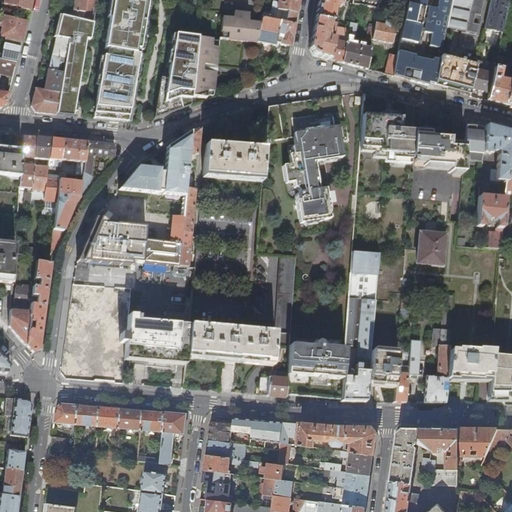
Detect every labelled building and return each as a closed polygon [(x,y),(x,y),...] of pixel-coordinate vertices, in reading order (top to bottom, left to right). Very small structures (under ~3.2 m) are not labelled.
[(4,0),(4,3),(29,10),(31,0),(4,0)] [(74,0),(73,11),(70,10),(69,18),(83,21),(84,13),(94,15),(96,0),(74,0)] [(112,0),(109,18),(104,49),(106,49),(105,57),(103,56),(98,85),(95,108),(94,112),(93,119),(104,120),(122,122),(128,122),(131,105),(133,105),(132,101),(131,101),(139,55),(135,55),(136,50),(139,50),(143,30),(145,31),(144,27),(143,27),(147,3),(132,0),(112,0)] [(279,0),(277,10),(282,11),(297,13),(298,4),(299,0),(279,0)] [(337,6),(341,7),(342,0),(319,0),(317,12),(315,20),(331,22),(331,20),(333,18),(334,11),(336,10),(337,6)] [(353,0),(352,4),(378,9),(379,0),(353,0)] [(425,0),(408,0),(397,57),(393,77),(402,79),(410,81),(415,59),(415,57),(417,45),(425,0)] [(434,48),(442,50),(447,29),(452,0),(425,0),(417,45),(434,48)] [(476,35),(478,26),(472,25),(474,16),(480,17),(483,0),(480,0),(452,0),(447,29),(476,35)] [(491,0),(484,30),(503,34),(503,33),(509,3),(498,1),(494,0),(491,0)] [(276,43),(290,46),(291,40),(297,13),(282,11),(281,17),(284,18),(286,18),(286,23),(283,22),(280,22),(276,43)] [(221,33),(223,34),(228,35),(228,40),(228,41),(257,44),(257,43),(261,24),(249,23),(250,14),(235,13),(234,19),(223,18),(221,33)] [(27,22),(2,15),(0,20),(0,26),(2,27),(0,36),(5,38),(4,44),(20,47),(24,33),(27,22)] [(257,43),(275,46),(276,43),(280,22),(270,20),(271,17),(262,15),(261,24),(257,43)] [(61,16),(59,38),(69,40),(66,59),(65,64),(63,73),(62,80),(60,93),(56,115),(73,116),(74,114),(75,108),(79,80),(80,74),(83,58),(84,51),(86,39),(90,40),(92,23),(89,23),(83,21),(69,18),(61,16)] [(481,17),(480,17),(474,16),(472,25),(478,26),(479,26),(481,17)] [(378,19),(376,18),(374,29),(372,37),(372,40),(392,44),(392,43),(394,34),(395,27),(393,27),(394,21),(388,20),(389,17),(386,17),(385,25),(377,24),(378,19)] [(329,30),(336,31),(338,23),(331,22),(315,20),(312,38),(310,49),(313,55),(330,60),(335,39),(330,38),(331,34),(328,34),(329,30)] [(352,37),(352,38),(354,38),(356,24),(349,23),(348,31),(347,36),(352,37)] [(342,37),(335,36),(335,39),(330,60),(336,61),(343,63),(347,36),(348,31),(343,30),(342,37)] [(191,97),(191,96),(194,68),(196,49),(198,38),(174,35),(174,36),(173,43),(171,53),(169,65),(168,75),(167,79),(161,78),(160,78),(154,119),(168,114),(191,106),(191,97)] [(351,42),(352,38),(352,37),(347,36),(343,63),(355,66),(367,70),(371,49),(370,48),(364,47),(364,44),(359,43),(359,44),(351,42)] [(53,49),(52,55),(59,57),(66,59),(69,40),(59,38),(56,37),(53,49)] [(213,40),(198,38),(196,49),(194,68),(191,96),(191,97),(192,97),(207,98),(207,97),(208,91),(214,92),(219,48),(218,48),(212,47),(213,40)] [(1,54),(0,54),(0,59),(16,63),(18,56),(20,47),(4,44),(1,54)] [(434,48),(417,45),(415,57),(415,59),(431,62),(434,48)] [(52,55),(49,69),(57,71),(60,72),(61,63),(58,62),(59,60),(59,59),(59,57),(52,55)] [(389,55),(385,75),(393,77),(397,57),(389,55)] [(497,81),(503,58),(497,56),(495,65),(488,94),(487,102),(497,104),(506,106),(511,82),(511,79),(508,78),(507,83),(497,81)] [(476,66),(440,58),(440,61),(434,85),(452,90),(470,94),(471,90),(476,66)] [(0,74),(1,75),(13,77),(16,63),(0,59),(0,74)] [(433,62),(431,62),(415,59),(410,81),(421,84),(428,86),(428,83),(433,62)] [(433,59),(433,62),(428,83),(434,85),(440,61),(433,59)] [(488,64),(477,62),(476,66),(471,90),(488,94),(495,65),(488,63),(488,64)] [(49,69),(45,90),(60,93),(62,80),(56,79),(57,71),(49,69)] [(45,90),(35,89),(31,106),(35,112),(43,113),(56,115),(60,93),(45,90)] [(9,94),(4,93),(0,93),(0,108),(6,105),(9,94)] [(287,104),(267,107),(264,142),(292,138),(294,147),(290,148),(291,155),(288,155),(289,165),(281,167),(284,184),(292,183),(293,188),(297,192),(298,193),(296,194),(295,195),(294,197),(294,198),(299,224),(329,219),(328,210),(325,189),(317,190),(312,159),(317,158),(338,154),(341,154),(338,139),(346,138),(339,96),(327,97),(307,101),(287,104)] [(386,118),(362,117),(359,149),(378,150),(377,154),(391,155),(390,160),(402,161),(402,164),(410,164),(412,133),(400,132),(400,120),(392,119),(391,122),(386,122),(386,118)] [(474,128),(465,127),(465,135),(472,136),(472,133),(474,133),(474,128)] [(491,130),(485,128),(484,134),(482,154),(490,155),(490,153),(497,153),(495,171),(490,171),(489,182),(486,182),(486,184),(491,184),(491,182),(505,183),(508,153),(510,134),(491,130)] [(197,131),(190,133),(184,197),(178,266),(178,267),(188,268),(195,190),(193,190),(196,155),(198,155),(201,130),(197,131)] [(160,169),(151,168),(148,194),(184,197),(190,133),(166,149),(164,173),(159,173),(160,169)] [(428,135),(412,133),(410,164),(413,165),(413,162),(423,163),(423,168),(448,170),(448,174),(462,175),(463,161),(464,147),(450,146),(448,146),(448,141),(428,139),(428,135)] [(465,135),(464,147),(463,161),(467,161),(467,153),(482,154),(484,134),(474,133),(472,133),(472,136),(465,135)] [(31,138),(23,137),(22,154),(21,159),(31,159),(31,162),(34,162),(37,139),(31,138)] [(43,139),(37,139),(34,162),(34,163),(37,164),(37,160),(48,161),(50,140),(43,139)] [(56,141),(50,140),(48,161),(54,161),(53,165),(60,166),(61,162),(63,142),(56,141)] [(77,143),(63,142),(61,162),(84,164),(87,144),(77,143)] [(82,184),(80,199),(99,176),(113,159),(114,151),(113,147),(99,145),(87,144),(84,164),(83,174),(82,184)] [(260,150),(205,146),(202,176),(261,181),(264,146),(261,146),(260,150)] [(0,151),(0,177),(20,179),(21,166),(21,159),(22,154),(13,153),(6,152),(0,151)] [(20,179),(19,188),(27,189),(31,189),(33,167),(21,166),(20,179)] [(47,168),(33,167),(31,189),(44,191),(46,179),(47,168)] [(148,194),(151,168),(138,167),(118,191),(148,194)] [(46,179),(44,191),(43,199),(56,201),(57,196),(59,181),(46,179)] [(50,252),(55,252),(58,244),(63,232),(67,222),(74,206),(80,199),(82,184),(59,181),(57,196),(63,197),(61,202),(56,201),(53,231),(52,231),(50,252)] [(504,200),(478,199),(476,223),(474,239),(480,239),(480,228),(481,228),(481,223),(486,219),(493,219),(493,221),(496,224),(495,229),(498,229),(498,232),(501,232),(504,200)] [(131,263),(142,264),(144,242),(145,229),(105,225),(110,219),(105,215),(101,220),(97,217),(78,262),(109,265),(130,267),(131,263)] [(19,226),(18,239),(26,239),(26,227),(27,227),(27,217),(22,216),(21,226),(19,226)] [(183,217),(171,216),(168,244),(144,242),(142,264),(178,267),(183,217)] [(488,234),(486,250),(500,251),(501,235),(488,234)] [(444,237),(419,235),(416,265),(441,267),(444,237)] [(0,283),(5,284),(12,285),(15,255),(15,249),(0,246),(0,283)] [(37,249),(26,248),(25,256),(36,258),(37,249)] [(340,400),(340,403),(350,403),(364,403),(367,385),(368,378),(370,352),(372,333),(374,301),(378,256),(351,254),(344,346),(357,348),(355,369),(354,369),(353,380),(342,379),(340,400)] [(378,256),(374,301),(387,302),(388,294),(401,295),(401,294),(402,281),(404,258),(378,256)] [(294,258),(279,257),(277,290),(274,334),(289,335),(294,258)] [(51,265),(36,263),(33,284),(36,284),(36,281),(39,281),(38,289),(33,288),(32,298),(37,299),(36,307),(45,308),(51,265)] [(402,281),(401,294),(409,295),(410,282),(402,281)] [(16,305),(31,307),(31,306),(32,298),(33,288),(24,287),(24,289),(18,288),(16,305)] [(401,295),(399,319),(410,319),(412,295),(409,295),(401,294),(401,295)] [(439,331),(449,331),(452,297),(442,297),(439,331)] [(30,314),(26,347),(32,354),(39,351),(45,308),(36,307),(31,306),(31,307),(30,314)] [(86,337),(89,309),(74,308),(71,335),(86,337)] [(10,311),(9,329),(18,338),(26,347),(30,314),(20,313),(20,310),(14,309),(14,312),(10,311)] [(136,317),(128,317),(124,361),(185,366),(186,357),(188,327),(138,323),(138,319),(136,319),(136,317)] [(269,334),(188,327),(186,357),(261,364),(266,365),(272,365),(273,348),(274,334),(269,334)] [(433,404),(444,404),(446,381),(448,352),(449,331),(439,331),(433,330),(432,346),(438,347),(436,378),(425,378),(423,404),(433,404)] [(409,333),(408,349),(418,349),(419,334),(409,333)] [(289,335),(274,334),(273,348),(288,349),(288,347),(289,335)] [(312,349),(288,347),(288,349),(286,373),(286,380),(285,396),(296,397),(322,399),(340,400),(342,379),(344,350),(322,349),(322,347),(320,345),(318,344),(315,344),(314,345),(313,346),(313,347),(312,349)] [(407,364),(406,377),(416,377),(418,349),(408,349),(407,364)] [(448,352),(446,381),(455,382),(455,380),(479,382),(479,380),(488,381),(490,360),(491,353),(477,351),(476,353),(456,351),(456,353),(448,352)] [(375,386),(394,387),(395,372),(397,354),(370,352),(368,378),(367,385),(375,386)] [(0,355),(0,373),(7,374),(10,367),(0,355)] [(488,381),(487,397),(504,398),(504,397),(509,397),(511,397),(511,362),(490,360),(488,381)] [(395,372),(394,387),(393,403),(398,404),(404,404),(406,377),(407,364),(402,363),(401,375),(398,375),(398,372),(395,372)] [(267,392),(266,397),(277,398),(285,398),(285,396),(286,380),(268,378),(268,380),(267,392)] [(259,391),(267,392),(268,380),(260,379),(259,391)] [(3,417),(12,418),(30,419),(32,406),(26,400),(11,399),(4,399),(3,417)] [(77,425),(78,405),(62,403),(56,408),(54,423),(77,425)] [(98,427),(100,407),(91,406),(78,405),(77,425),(98,427)] [(119,428),(121,408),(108,407),(100,407),(98,427),(119,428)] [(141,430),(142,410),(131,409),(121,408),(119,428),(141,430)] [(162,432),(164,412),(154,411),(142,410),(141,430),(162,432)] [(174,433),(184,434),(186,414),(164,412),(162,432),(160,459),(159,464),(162,464),(172,466),(173,457),(172,457),(174,433)] [(10,435),(27,438),(28,430),(30,419),(12,418),(10,435)] [(233,418),(232,423),(231,432),(251,434),(253,420),(233,418)] [(258,420),(253,420),(251,434),(251,439),(265,441),(268,421),(258,420)] [(274,422),(268,421),(265,441),(280,443),(283,422),(274,422)] [(209,430),(208,441),(230,444),(231,432),(232,423),(227,423),(210,422),(209,430)] [(295,423),(283,422),(280,443),(289,445),(292,445),(295,423)] [(350,453),(372,456),(374,447),(376,433),(371,428),(338,427),(330,426),(295,423),(292,445),(313,448),(314,441),(329,443),(329,445),(331,445),(334,447),(340,448),(343,446),(343,444),(346,444),(352,442),(350,450),(350,453)] [(416,444),(419,429),(402,428),(396,434),(393,456),(384,511),(406,511),(407,509),(410,509),(410,505),(408,505),(408,502),(417,503),(418,495),(409,493),(416,449),(414,446),(416,444)] [(457,466),(458,429),(444,429),(435,429),(419,429),(416,444),(431,452),(430,453),(440,453),(441,450),(444,450),(443,452),(446,452),(446,470),(457,471),(457,466)] [(490,445),(497,430),(479,430),(470,430),(458,429),(457,466),(460,466),(461,457),(485,457),(490,445)] [(511,430),(511,431),(497,430),(490,445),(503,450),(506,442),(511,430)] [(51,449),(64,451),(66,438),(52,436),(51,449)] [(207,449),(206,456),(241,461),(243,446),(230,444),(208,441),(207,449)] [(279,451),(277,463),(287,464),(289,445),(280,443),(279,451)] [(342,452),(350,453),(350,450),(345,450),(346,444),(343,444),(343,446),(342,452)] [(118,448),(107,447),(105,456),(117,458),(118,448)] [(5,469),(23,471),(25,458),(25,453),(8,451),(5,469)] [(347,473),(370,476),(371,465),(372,456),(350,453),(342,452),(339,451),(338,454),(340,455),(340,457),(350,458),(349,466),(346,466),(346,468),(348,468),(347,473)] [(225,473),(227,473),(229,464),(247,467),(247,462),(241,461),(206,456),(205,463),(204,470),(225,473)] [(421,469),(427,470),(428,470),(429,461),(430,460),(423,459),(421,469)] [(161,473),(162,464),(159,464),(145,462),(141,491),(149,492),(164,494),(166,474),(161,473)] [(324,470),(325,470),(340,472),(341,465),(325,463),(324,470)] [(265,478),(275,480),(281,480),(283,466),(277,466),(273,465),(267,464),(266,468),(261,467),(260,473),(265,474),(265,478)] [(5,469),(2,495),(19,498),(21,486),(23,471),(5,469)] [(225,473),(204,470),(203,482),(210,483),(207,500),(229,503),(231,486),(223,485),(225,473)] [(345,489),(367,492),(368,485),(370,476),(347,473),(340,472),(325,470),(324,475),(346,478),(346,482),(343,482),(343,485),(346,486),(345,489)] [(457,487),(457,471),(446,470),(434,470),(428,470),(427,470),(427,486),(457,487)] [(262,507),(271,508),(273,495),(275,480),(265,478),(264,485),(262,484),(261,491),(263,491),(262,507)] [(275,480),(273,495),(289,498),(290,498),(292,482),(281,480),(275,480)] [(343,505),(365,508),(366,501),(367,492),(345,489),(334,488),(333,497),(341,498),(340,501),(343,502),(343,505)] [(160,511),(164,494),(149,492),(141,491),(138,511),(160,511)] [(0,511),(17,511),(19,504),(19,498),(2,495),(0,494),(0,511)] [(364,511),(365,508),(343,505),(327,503),(295,498),(293,511),(302,511),(287,511),(289,498),(273,495),(271,508),(270,511),(364,511)] [(199,506),(198,511),(270,511),(271,508),(262,507),(229,503),(207,500),(206,507),(199,506)] [(44,511),(75,511),(76,507),(46,503),(44,511)]
